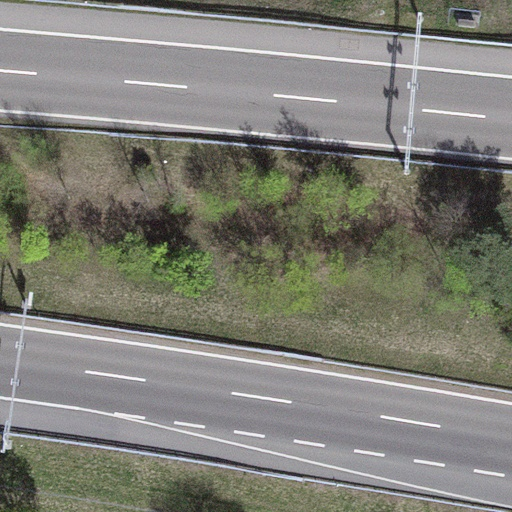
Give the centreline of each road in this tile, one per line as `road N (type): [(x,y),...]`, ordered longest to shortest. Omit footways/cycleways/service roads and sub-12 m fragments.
road 1 (motorway): [(0,362),(511,440)]
road 2 (motorway): [(511,119),(0,69)]
